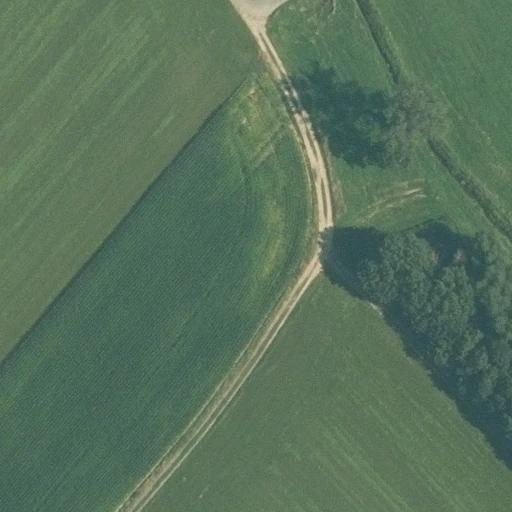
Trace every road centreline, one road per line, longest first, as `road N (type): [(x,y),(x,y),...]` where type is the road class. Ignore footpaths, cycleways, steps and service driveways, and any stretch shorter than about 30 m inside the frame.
road 1 (track): [(131,511),(294,313),(321,242),(329,162),(248,15)]
road 2 (track): [(511,442),(321,242)]
